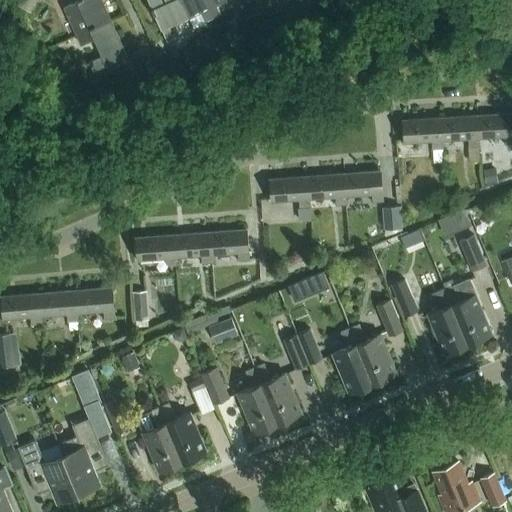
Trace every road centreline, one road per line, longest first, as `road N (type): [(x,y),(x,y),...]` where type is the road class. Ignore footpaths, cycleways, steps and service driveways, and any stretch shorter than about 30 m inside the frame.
road 1 (residential): [(0,264),(511,40)]
road 2 (residential): [(159,511),(511,365)]
